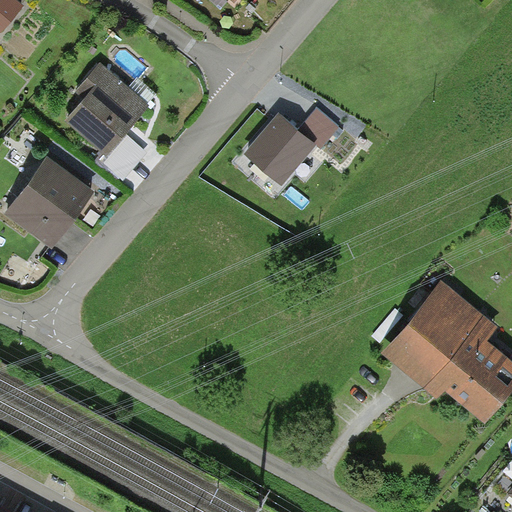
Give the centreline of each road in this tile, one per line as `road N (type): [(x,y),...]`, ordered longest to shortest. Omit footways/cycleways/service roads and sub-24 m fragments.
road 1 (residential): [(41,329),(360,511)]
road 2 (residential): [(41,329),(246,84)]
road 3 (residential): [(246,84),(119,0)]
